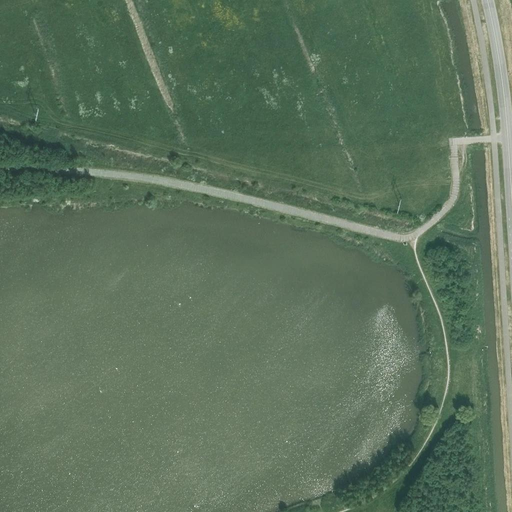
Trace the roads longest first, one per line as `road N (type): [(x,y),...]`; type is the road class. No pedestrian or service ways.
road 1 (track): [(494,140),(453,142),(453,198),(427,225),(397,236),(163,181),(0,167)]
road 2 (unclassified): [(507,139),(486,0)]
